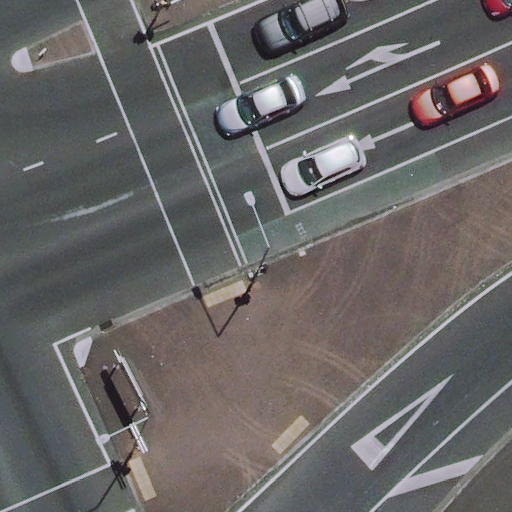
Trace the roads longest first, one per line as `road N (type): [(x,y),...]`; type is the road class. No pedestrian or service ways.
road 1 (primary): [(511,4),(0,233)]
road 2 (trunk): [(511,344),(460,376),(308,511)]
